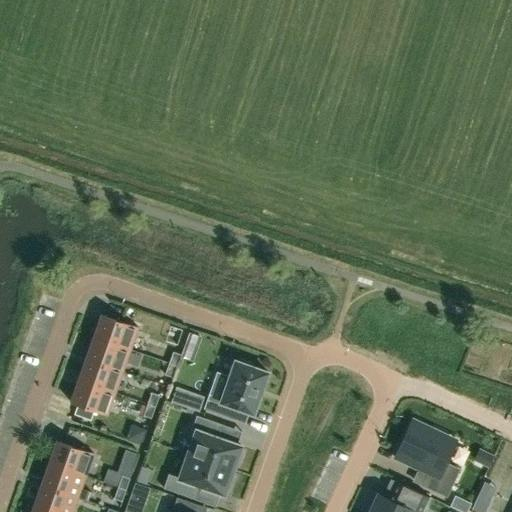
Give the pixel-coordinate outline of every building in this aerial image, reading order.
[(106,318),(98,340),(135,353),(142,331),(106,318)] [(127,375),(135,353),(98,340),(90,361),(127,375)] [(171,351),(167,363),(175,365),(179,354),(171,351)] [(203,409),(232,419),(236,407),(253,413),(267,372),(251,367),(252,363),(239,358),(238,362),(235,361),(224,392),(211,387),(203,409)] [(119,396),(127,375),(90,361),(82,383),(119,396)] [(171,377),(175,365),(167,363),(163,374),(171,377)] [(111,418),(119,396),(82,383),(74,405),(111,418)] [(150,392),(146,404),(154,406),(158,395),(150,392)] [(150,418),(154,406),(146,404),(142,415),(150,418)] [(241,446),(218,438),(223,425),(196,415),(191,430),(195,431),(187,454),(233,470),(235,464),(238,466),(243,452),(239,451),(241,446)] [(411,424),(397,454),(420,465),(418,468),(437,477),(431,489),(446,496),(459,469),(445,463),(454,444),(411,424)] [(97,455),(60,442),(52,464),(89,477),(97,455)] [(230,477),(233,470),(187,454),(179,477),(168,474),(163,488),(196,500),(201,487),(224,495),(226,490),(229,491),(234,478),(230,477)] [(84,489),(89,477),(52,464),(44,486),(81,499),(81,498),(86,500),(89,491),(84,489)] [(121,475),(117,487),(124,489),(129,478),(121,475)] [(422,511),(429,497),(400,483),(392,500),(382,496),(378,494),(369,511),(422,511)] [(50,511),(76,511),(81,499),(44,486),(37,507),(50,511)] [(120,501),(124,489),(117,487),(113,498),(120,501)] [(196,511),(199,505),(177,497),(172,510),(168,509),(166,511),(196,511)]
